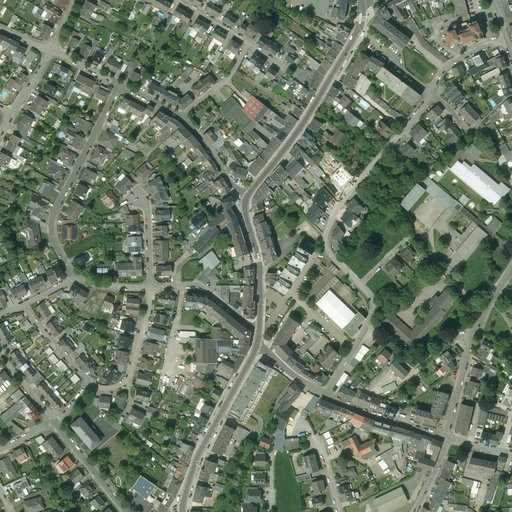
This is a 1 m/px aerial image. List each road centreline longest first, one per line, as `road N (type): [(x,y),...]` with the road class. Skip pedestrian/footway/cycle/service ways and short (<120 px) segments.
road 1 (residential): [(430,94),(342,200),(325,233),(329,252),(361,284)]
road 2 (tertiary): [(246,196),(351,43),(361,3)]
road 3 (residential): [(120,85),(52,217),(51,233),(74,277)]
road 4 (tertiary): [(181,511),(196,459),(256,347)]
road 5 (tertiary): [(259,329),(260,270),(246,196)]
road 6 (residential): [(90,386),(125,383),(149,287)]
road 7 (residential): [(447,437),(324,394)]
road 8 (residential): [(361,284),(372,318),(324,394)]
road 9 (residential): [(259,329),(198,285),(149,287)]
